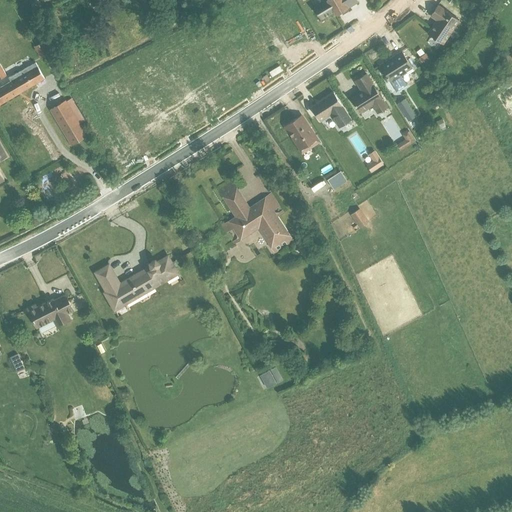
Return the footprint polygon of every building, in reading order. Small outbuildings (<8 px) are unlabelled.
[(39,0),(29,0),(35,14),(44,10),(39,0)] [(349,7),(344,0),(325,0),(314,7),(321,19),(335,11),(337,14),(340,12),(342,11),(343,13),(348,10),(347,8),(349,7)] [(246,2),(239,5),(243,12),(250,9),(246,2)] [(438,20),(428,33),(444,44),(460,20),(438,5),(431,15),(438,20)] [(23,41),(32,35),(27,27),(18,33),(23,41)] [(43,41),(34,46),(40,57),(49,52),(43,41)] [(158,52),(169,80),(188,73),(177,45),(158,52)] [(422,47),(416,52),(420,57),(419,58),(425,65),(432,60),(422,47)] [(402,51),(380,64),(397,91),(407,85),(402,76),(407,72),(409,74),(415,70),(402,51)] [(12,81),(0,87),(0,105),(45,78),(36,62),(9,77),(12,81)] [(362,90),(351,96),(361,112),(364,112),(373,105),(378,113),(385,109),(388,106),(367,73),(355,80),(362,90)] [(133,125),(178,108),(166,77),(126,92),(129,100),(115,105),(122,123),(131,119),(133,125)] [(334,92),(311,107),(321,121),(331,115),(339,127),(352,119),(334,92)] [(66,99),(51,108),(72,144),(87,136),(80,123),(85,120),(72,97),(67,100),(66,99)] [(405,97),(398,102),(409,120),(416,115),(405,97)] [(302,114),(285,125),(303,153),(320,142),(302,114)] [(406,138),(397,144),(401,150),(415,141),(407,129),(402,133),(406,138)] [(0,181),(5,179),(0,170),(0,160),(8,155),(0,140),(0,181)] [(373,159),(367,164),(372,171),(384,163),(375,149),(369,153),(373,159)] [(341,170),(328,179),(335,189),(347,180),(341,170)] [(233,180),(218,190),(235,216),(221,225),(227,232),(233,229),(237,235),(238,235),(239,237),(232,241),(234,244),(259,228),(275,253),(295,241),(278,215),(285,211),(283,209),(277,213),(275,210),(281,205),(272,192),(250,206),(233,180)] [(360,208),(351,214),(360,228),(369,221),(360,208)] [(110,264),(96,272),(106,289),(103,291),(114,311),(181,272),(177,266),(179,265),(176,261),(175,263),(169,253),(159,260),(156,257),(149,261),(150,264),(120,282),(110,264)] [(36,304),(28,308),(38,327),(40,326),(42,332),(56,325),(57,326),(72,318),(69,313),(74,310),(66,294),(55,300),(54,298),(37,307),(36,304)] [(277,366),(261,375),(268,388),(284,380),(277,366)]
